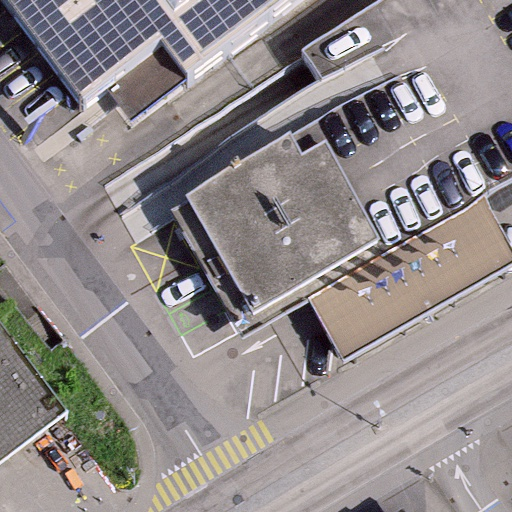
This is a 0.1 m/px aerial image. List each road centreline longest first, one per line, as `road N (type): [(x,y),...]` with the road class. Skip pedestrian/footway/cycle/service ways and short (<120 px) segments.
road 1 (residential): [(237,511),(0,189)]
road 2 (tertiary): [(418,406),(241,511)]
road 3 (residential): [(489,511),(418,406)]
